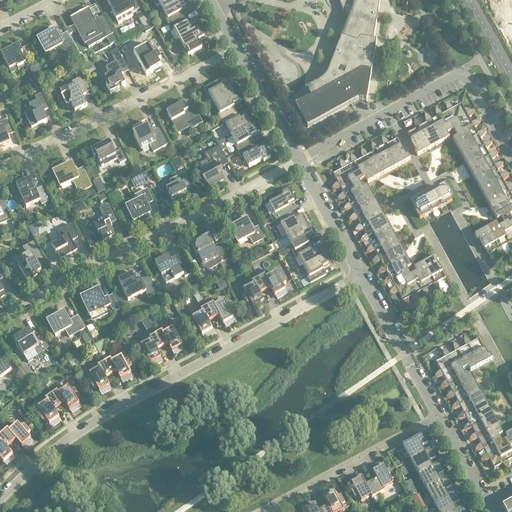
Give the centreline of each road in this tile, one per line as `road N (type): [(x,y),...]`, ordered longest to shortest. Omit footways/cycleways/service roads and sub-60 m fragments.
road 1 (residential): [(0,500),(78,430),(360,275)]
road 2 (residential): [(0,319),(298,161)]
road 3 (residential): [(511,158),(468,79),(455,74),(298,161)]
road 4 (residential): [(0,167),(235,48)]
road 5 (residential): [(265,511),(437,416)]
road 6 (residential): [(437,416),(360,275)]
road 7 (residential): [(360,275),(298,161)]
road 8 (residential): [(298,161),(235,48)]
